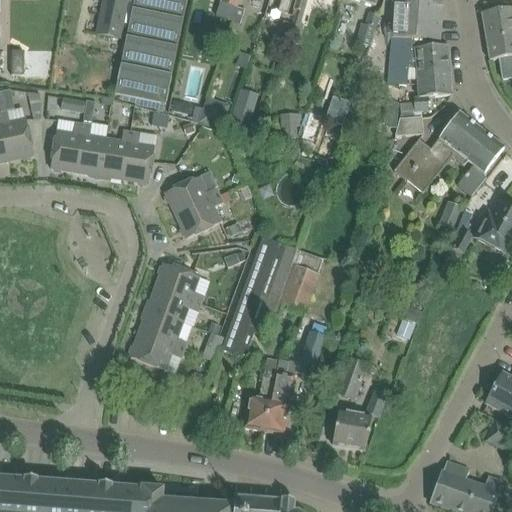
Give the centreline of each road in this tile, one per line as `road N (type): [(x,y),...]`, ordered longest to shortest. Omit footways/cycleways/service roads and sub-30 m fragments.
road 1 (residential): [(68,432),(129,262),(126,236),(114,213),(95,204),(0,200)]
road 2 (residential): [(398,508),(68,432)]
road 3 (residential): [(398,508),(511,298)]
road 4 (residential): [(511,129),(475,74),(461,0)]
